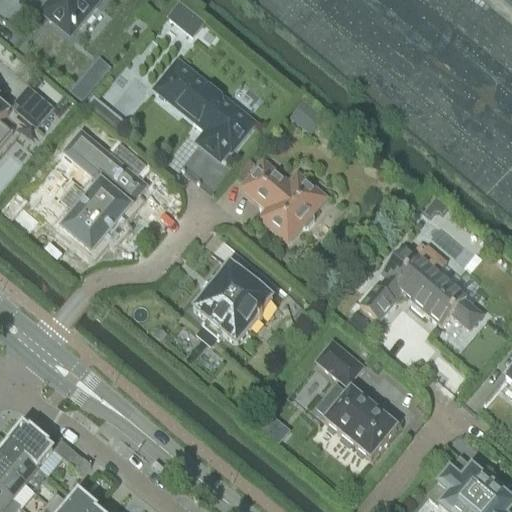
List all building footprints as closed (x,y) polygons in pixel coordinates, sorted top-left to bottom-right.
[(47,0),(52,3),(49,6),(57,12),(49,22),(69,38),(100,0),(47,0)] [(165,82),(161,83),(156,89),(157,98),(163,103),(168,103),(194,125),(192,127),(205,137),(198,146),(219,163),(228,152),(230,154),(251,128),(214,97),(213,93),(206,88),(202,88),(177,68),(165,82)] [(36,133),(52,114),(27,92),(11,111),(36,133)] [(288,123),(309,140),(322,125),(302,107),(288,123)] [(0,150),(12,136),(0,125),(8,117),(0,109),(0,150)] [(67,187),(55,201),(56,207),(63,212),(68,212),(71,209),(77,214),(60,234),(91,259),(106,241),(113,247),(122,236),(115,230),(130,212),(129,211),(146,191),(80,136),(63,157),(99,187),(83,206),(77,201),(80,198),(79,193),(72,187),(67,187)] [(270,211),(261,223),(287,244),(300,229),(303,232),(307,231),(313,224),(313,220),(309,217),(322,202),(296,180),(288,190),(262,168),(243,191),(263,208),(264,206),(270,211)] [(375,289),(358,309),(378,326),(395,306),(393,304),(400,296),(410,304),(409,305),(440,332),(450,319),(469,335),(482,320),(463,304),(465,302),(417,260),(396,285),(388,278),(377,291),(375,289)] [(271,306),(228,270),(192,313),(235,349),(271,306)] [(331,346),(315,366),(346,391),(362,372),(331,346)] [(346,398),(335,389),(314,413),(325,423),(323,425),(370,463),(396,432),(349,394),(346,398)] [(8,449),(38,474),(51,457),(45,452),(47,451),(29,436),(28,438),(22,433),(8,449)] [(61,446),(51,457),(53,455),(71,471),(79,461),(82,464),(73,476),(80,482),(90,470),(61,446)] [(38,474),(8,449),(7,450),(9,452),(0,462),(0,468),(25,489),(38,474)] [(436,489),(428,500),(428,503),(437,510),(437,511),(438,511),(511,511),(511,506),(470,472),(460,464),(457,465),(449,475),(448,475),(436,489)] [(25,489),(0,468),(0,495),(12,505),(25,489)] [(12,505),(0,495),(0,511),(18,511),(19,511),(12,505)] [(46,508),(51,511),(55,511),(62,503),(55,497),(46,508)] [(91,511),(77,500),(67,511),(91,511)]
